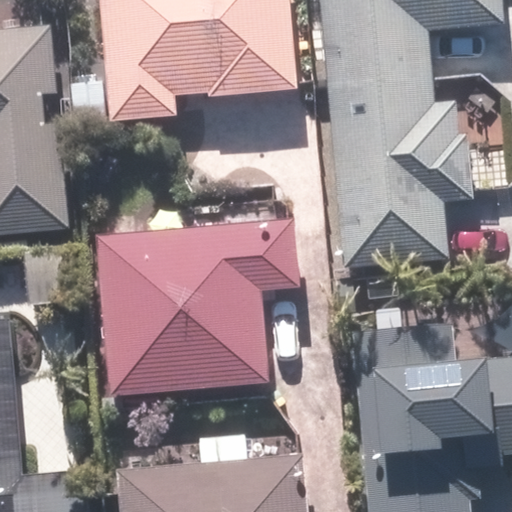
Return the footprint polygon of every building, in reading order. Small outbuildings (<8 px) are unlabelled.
[(298,0),(110,0),(121,127),(187,122),(185,100),(219,97),(219,102),(305,96),(298,0)] [(360,0),(364,29),(330,31),(338,129),(453,119),(451,103),(488,101),(482,25),(446,29),(445,22),(415,24),(413,0),(360,0)] [(0,240),(78,234),(70,129),(56,130),(53,100),(67,99),(61,32),(0,37),(0,240)] [(280,387),(271,295),(310,291),(304,225),(109,243),(124,401),(280,387)] [(34,245),(4,248),(5,261),(35,258),(34,245)] [(37,258),(41,310),(80,307),(76,255),(37,258)] [(339,285),(342,317),(365,315),(360,282),(339,285)] [(0,326),(0,511),(97,511),(94,474),(32,480),(18,325),(0,326)] [(491,502),(489,472),(511,469),(511,365),(464,368),(461,333),(365,341),(378,511),(480,511),(479,502),(491,502)] [(316,511),(312,460),(258,465),(255,440),(206,445),(208,470),(129,478),(132,511),(316,511)]
